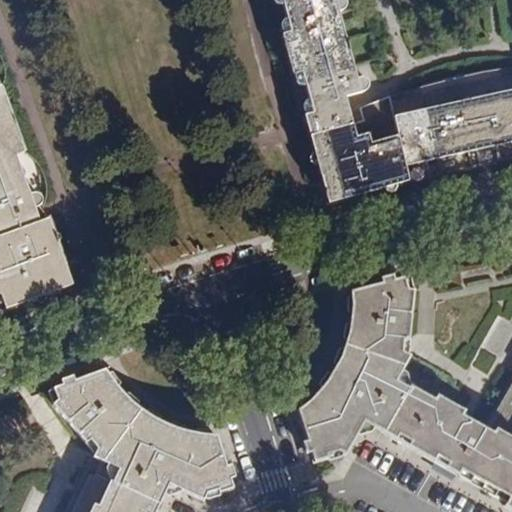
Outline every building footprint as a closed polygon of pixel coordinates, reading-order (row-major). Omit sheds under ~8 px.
[(270,0),(271,3),(281,7),(283,17),(278,29),(293,82),(303,88),(307,100),(301,111),(303,117),(339,107),(337,99),(344,96),(356,93),(360,89),(359,83),(354,80),(347,83),(343,71),(351,69),(339,26),(318,31),(315,21),(336,15),(336,14),(339,10),(337,3),(332,1),(326,2),(325,0),(270,0)] [(339,26),(336,15),(315,21),(318,31),(339,26)] [(354,80),(351,69),(343,71),(347,83),(354,80)] [(511,74),(432,91),(357,111),(360,123),(352,125),(309,138),(320,178),(332,175),(335,188),(324,190),(327,204),(349,198),(347,191),(367,186),(368,194),(456,171),(453,157),(468,154),(471,168),(511,158),(511,74)] [(0,218),(33,207),(36,203),(37,197),(34,193),(27,193),(12,154),(22,150),(0,87),(0,218)] [(339,107),(347,105),(344,96),(337,99),(339,107)] [(352,125),(347,105),(339,107),(303,117),(304,121),(309,138),(352,125)] [(456,171),(471,168),(468,154),(453,157),(456,171)] [(332,175),(320,178),(324,190),(335,188),(332,175)] [(349,198),(368,194),(367,186),(347,191),(349,198)] [(0,235),(38,221),(33,207),(0,218),(0,235)] [(38,221),(0,235),(0,311),(41,297),(35,279),(48,275),(54,292),(71,286),(45,219),(38,221)] [(41,297),(54,292),(48,275),(35,279),(41,297)] [(337,408),(365,424),(409,448),(506,502),(503,507),(511,511),(511,374),(482,428),(471,422),(468,426),(459,420),(461,416),(464,412),(435,396),(432,400),(410,388),(408,390),(405,388),(402,373),(409,357),(401,358),(399,344),(407,342),(414,292),(405,290),(403,276),(367,286),(367,289),(367,291),(367,294),(367,296),(367,299),(367,301),(366,304),(366,306),(366,309),(366,311),(365,314),(365,316),(365,319),(364,321),(364,324),(363,326),(363,329),(362,331),(362,334),(361,336),(361,339),(360,341),(360,343),(359,346),(358,348),(357,350),(356,353),(356,355),(355,357),(354,360),(353,362),(352,365),(351,367),(350,369),(349,372),(348,374),(347,376),(346,378),(344,381),(343,383),(342,385),(341,387),(339,389),(338,392),(337,408)] [(347,339),(360,343),(360,341),(361,339),(361,336),(362,334),(362,331),(363,329),(363,326),(364,324),(364,321),(365,319),(365,316),(365,314),(366,311),(366,309),(366,306),(366,304),(367,301),(367,299),(367,296),(367,294),(367,291),(367,289),(367,286),(362,287),(351,290),(351,311),(346,339),(347,339)] [(334,368),(325,383),(338,392),(339,389),(341,387),(342,385),(343,383),(344,381),(346,378),(347,376),(348,374),(349,372),(350,369),(351,367),(352,365),(353,362),(354,360),(355,357),(356,355),(356,353),(357,350),(358,348),(359,346),(360,343),(347,339),(346,339),(345,342),(334,368)] [(407,344),(407,342),(399,344),(401,358),(409,357),(407,344)] [(112,405),(120,413),(129,402),(128,400),(116,387),(105,370),(91,375),(95,382),(97,386),(101,390),(103,395),(106,398),(112,405)] [(155,511),(169,483),(182,458),(182,454),(171,443),(166,442),(162,441),(158,439),(153,438),(150,436),(146,434),(142,431),(137,428),(133,425),(127,421),(124,417),(120,413),(112,405),(106,398),(103,395),(101,390),(97,386),(95,382),(91,375),(54,390),(59,401),(51,404),(95,453),(93,456),(98,458),(105,462),(99,476),(91,473),(86,471),(66,511),(155,511)] [(325,383),(320,388),(318,391),(308,401),(297,409),(303,429),(309,424),(320,416),(337,408),(338,392),(325,383)] [(129,402),(120,413),(124,417),(127,421),(133,425),(137,428),(142,431),(146,434),(150,436),(153,438),(158,439),(162,441),(166,442),(171,443),(177,430),(175,430),(156,422),(141,412),(129,402)] [(337,408),(320,416),(354,445),(365,424),(337,408)] [(347,456),(354,445),(320,416),(309,424),(303,429),(314,462),(343,453),(347,456)] [(471,422),(461,416),(459,420),(468,426),(471,422)] [(177,430),(171,443),(182,454),(184,453),(201,452),(222,452),(217,437),(200,436),(177,430)] [(192,495),(201,452),(184,453),(182,454),(182,458),(169,483),(192,495)] [(205,496),(233,488),(222,452),(201,452),(192,495),(203,501),(205,496)] [(105,462),(98,458),(91,473),(99,476),(105,462)]
